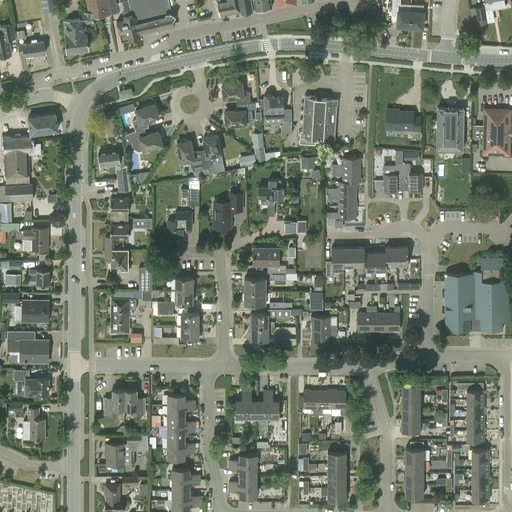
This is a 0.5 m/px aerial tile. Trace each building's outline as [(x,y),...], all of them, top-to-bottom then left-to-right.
[(53,0),(41,0),(44,11),(55,10),(53,0)] [(91,17),(111,14),(107,0),(85,0),(87,12),(79,13),(80,18),(63,20),(64,35),(65,35),(67,52),(88,50),(86,33),(85,24),(93,23),(91,17)] [(107,0),(111,14),(111,15),(119,13),(115,0),(107,0)] [(171,12),(168,0),(127,0),(130,9),(131,13),(132,13),(133,14),(135,14),(135,17),(136,17),(139,34),(169,27),(176,25),(174,18),(176,15),(171,12)] [(215,0),(217,2),(219,16),(240,12),(238,0),(215,0)] [(250,0),(238,0),(240,12),(240,13),(253,11),(250,0)] [(252,0),(254,10),(272,7),(270,0),(252,0)] [(397,26),(410,27),(411,4),(400,4),(400,0),(392,0),(392,4),(392,8),(392,13),(398,13),(397,26)] [(482,2),(482,3),(474,5),(474,7),(477,23),(486,22),(484,9),(505,6),(504,0),(485,0),(485,2),(482,2)] [(423,5),(411,4),(410,27),(422,27),(423,11),(423,5)] [(140,37),(139,34),(136,17),(135,17),(135,14),(133,14),(132,13),(131,13),(130,9),(127,10),(129,15),(123,16),(124,20),(117,21),(117,22),(119,32),(121,41),(140,37)] [(16,37),(13,22),(0,24),(0,56),(2,56),(2,57),(4,58),(9,57),(10,55),(11,55),(8,39),(16,37)] [(43,41),(37,42),(36,38),(31,39),(32,43),(18,44),(19,55),(25,54),(25,56),(44,53),(43,41)] [(235,97),(236,104),(251,102),(249,91),(243,90),(242,82),(222,84),(222,88),(221,89),(221,91),(221,93),(222,94),(223,95),(223,98),(235,97)] [(133,95),(131,87),(127,88),(125,89),(118,90),(120,98),(133,95)] [(273,97),(273,94),(264,94),(265,111),(269,111),(270,116),(284,115),(283,96),(273,97)] [(335,143),(335,136),(337,98),(315,97),(315,95),(305,94),(302,137),(300,137),(300,142),(316,143),(316,141),(335,143)] [(121,112),(136,109),(136,107),(139,106),(138,102),(119,106),(121,112)] [(251,102),(236,104),(236,110),(225,111),(225,115),(224,116),(223,118),(223,119),(224,121),(226,122),(226,125),(246,123),(245,114),(251,112),(250,108),(254,108),(254,102),(251,102)] [(132,120),(135,130),(144,128),(148,126),(147,121),(159,117),(158,114),(159,112),(159,111),(159,109),(157,108),(156,107),(155,104),(136,110),(138,116),(132,120)] [(438,107),(437,136),(437,148),(462,149),(463,136),(463,108),(438,107)] [(413,129),(412,137),(421,137),(421,117),(414,116),(414,111),(393,110),(393,108),(387,108),(387,110),(387,128),(413,129)] [(473,124),(473,131),(509,132),(510,109),(485,109),(484,124),(473,124)] [(30,134),(36,133),(58,129),(57,122),(55,112),(28,117),(30,134)] [(291,133),(292,121),(282,120),(281,132),(281,136),(280,138),(287,139),(287,136),(287,133),(291,133)] [(135,130),(127,133),(129,139),(130,139),(132,143),(140,141),(143,150),(162,144),(161,141),(162,140),(163,138),(162,136),(161,135),(159,134),(158,131),(146,135),(144,128),(135,130)] [(509,154),(509,136),(509,132),(473,131),(473,137),(484,138),(484,153),(509,154)] [(262,132),(253,133),(254,148),(264,147),(262,132)] [(206,149),(200,150),(203,167),(210,166),(209,164),(213,163),(212,155),(221,153),(218,136),(217,134),(213,135),(212,134),(211,133),(209,134),(207,135),(207,136),(206,136),(203,137),(206,149)] [(6,184),(5,200),(0,200),(0,219),(11,219),(10,201),(11,199),(32,199),(31,183),(29,183),(29,174),(28,153),(40,153),(40,142),(32,142),(32,135),(4,136),(6,184)] [(203,167),(200,150),(193,151),(191,140),(187,141),(186,140),(184,139),(183,140),(181,141),(180,142),(177,143),(181,162),(189,161),(193,170),(203,167)] [(100,165),(119,163),(117,149),(99,151),(100,165)] [(402,158),(403,158),(403,152),(402,152),(402,149),(390,149),(391,160),(402,160),(402,158)] [(254,153),(238,155),(240,165),(253,163),(253,160),(256,160),(254,153)] [(314,166),(314,162),(318,162),(317,155),(301,156),(301,166),(314,166)] [(332,164),(332,169),(360,169),(360,157),(343,157),(343,164),(332,164)] [(409,161),(403,162),(403,189),(409,189),(409,191),(423,191),(422,173),(410,173),(409,161)] [(384,191),(397,191),(397,189),(403,189),(403,162),(395,162),(395,173),(384,174),(384,191)] [(131,189),(128,163),(115,165),(119,191),(131,189)] [(343,175),(343,181),(356,181),(356,182),(360,182),(360,169),(332,169),(332,175),(343,175)] [(199,176),(189,178),(189,188),(181,188),(181,196),(189,197),(189,206),(199,206),(199,176)] [(268,203),(268,215),(275,216),(275,203),(275,200),(283,201),(283,186),(281,186),(281,179),(269,179),(269,186),(259,186),(258,195),(261,195),(261,203),(268,203)] [(343,181),(339,181),(339,188),(338,188),(328,188),(328,193),(356,193),(356,182),(356,181),(343,181)] [(243,191),(228,191),(228,201),(214,201),(214,227),(230,227),(231,211),(243,211),(243,191)] [(339,199),(339,204),(356,205),(356,193),(328,193),(328,199),(339,199)] [(110,197),(110,216),(128,217),(128,211),(129,211),(129,197),(110,197)] [(356,218),(356,210),(356,205),(339,204),(339,212),(328,212),(328,218),(356,218)] [(184,227),(192,228),(192,211),(175,211),(175,219),(168,219),(168,235),(184,235),(184,227)] [(110,216),(110,236),(114,236),(129,236),(129,222),(127,222),(128,217),(110,216)] [(151,227),(151,218),(133,218),(133,227),(151,227)] [(306,220),(297,220),(283,220),(283,232),(297,232),(297,231),(306,231),(306,220)] [(33,244),(33,249),(48,249),(47,227),(33,227),(33,229),(24,229),(24,238),(33,238),(33,244)] [(114,236),(110,236),(105,236),(105,249),(110,249),(110,270),(129,270),(129,249),(114,249),(114,236)] [(364,267),(364,252),(364,247),(353,248),(354,268),(364,267)] [(397,247),(385,247),(386,252),(386,267),(397,267),(397,247)] [(408,247),(397,247),(397,267),(408,267),(408,247)] [(268,272),(270,273),(296,273),(296,272),(295,272),(295,269),(286,269),(286,265),(279,265),(279,248),(253,248),(253,265),(268,265),(268,272)] [(343,268),(342,248),(331,248),(331,260),(325,260),(326,275),(332,275),(332,271),(342,271),(342,268),(343,268)] [(353,248),(342,248),(343,268),(354,268),(353,248)] [(365,272),(375,272),(375,252),(364,252),(364,267),(365,272)] [(386,252),(375,252),(375,272),(386,272),(386,267),(386,252)] [(446,330),(467,330),(470,330),(470,326),(483,326),(483,330),(501,330),(501,322),(509,322),(509,300),(509,278),(509,258),(481,258),(481,268),(481,271),(473,271),(473,273),(446,274),(446,330)] [(152,266),(139,266),(138,291),(142,291),(152,291),(152,266)] [(37,269),(29,268),(28,275),(28,283),(36,283),(36,284),(48,285),(49,269),(37,268),(37,269)] [(11,274),(11,284),(20,285),(20,274),(11,274)] [(176,277),(175,290),(193,290),(193,277),(176,277)] [(245,277),(245,290),(266,290),(266,278),(245,277)] [(193,290),(175,290),(175,303),(193,303),(193,290)] [(245,290),(245,303),(265,303),(266,290),(245,290)] [(2,291),(2,301),(5,301),(14,301),(19,301),(19,292),(2,291)] [(112,327),(112,332),(129,332),(129,298),(112,298),(112,327)] [(49,300),(22,299),(22,321),(48,321),(49,300)] [(357,330),(371,330),(371,305),(367,305),(367,312),(358,312),(357,330)] [(371,330),(384,330),(384,312),(377,312),(377,305),(371,305),(371,330)] [(384,312),(384,330),(399,330),(400,312),(400,305),(395,305),(395,312),(384,312)] [(182,313),(181,326),(199,326),(199,313),(182,313)] [(251,314),(251,327),(274,327),(274,321),(269,321),(269,314),(251,314)] [(312,316),(312,330),(337,330),(337,325),(330,325),(330,316),(312,316)] [(181,326),(181,338),(199,339),(199,326),(181,326)] [(269,340),(269,332),(274,333),(274,327),(251,327),(251,340),(269,340)] [(20,351),(20,361),(48,362),(48,339),(35,339),(35,330),(7,330),(7,351),(20,351)] [(330,345),(330,335),(337,335),(337,330),(312,330),(312,345),(330,345)] [(35,394),(49,394),(48,378),(28,378),(28,370),(14,370),(14,380),(25,380),(25,394),(34,394),(34,393),(35,393),(35,394)] [(403,382),(402,393),(420,394),(420,382),(414,382),(403,382)] [(467,389),(467,399),(484,398),(484,389),(483,389),(483,382),(467,382),(457,382),(457,389),(467,389)] [(119,409),(124,409),(125,389),(113,389),(113,397),(104,397),(104,414),(119,414),(119,409)] [(137,397),(137,389),(125,389),(124,409),(131,409),(131,414),(145,414),(145,397),(137,397)] [(236,418),(246,418),(246,390),(242,390),(242,400),(236,400),(236,418)] [(257,418),(257,400),(252,400),(252,390),(246,390),(246,418),(257,418)] [(257,418),(268,418),(268,390),(264,390),(263,400),(257,400),(257,418)] [(268,390),(268,418),(279,418),(279,400),(273,400),(273,390),(268,390)] [(318,390),(304,390),(304,407),(313,407),(313,414),(318,414),(318,390)] [(323,407),(331,407),(331,390),(318,390),(318,414),(323,414),(323,407)] [(331,407),(340,407),(340,415),(346,415),(346,390),(331,390),(331,407)] [(168,393),(168,403),(195,404),(195,400),(186,400),(186,393),(168,393)] [(402,406),(420,406),(420,394),(402,393),(402,402),(402,406)] [(467,399),(467,409),(484,409),(484,398),(467,399)] [(168,403),(167,414),(186,414),(186,410),(195,410),(195,404),(168,403)] [(402,406),(402,419),(420,419),(420,406),(402,406)] [(23,438),(31,438),(45,438),(45,418),(39,418),(39,407),(29,407),(29,419),(23,419),(23,438)] [(484,419),(484,409),(467,409),(467,419),(484,419)] [(167,414),(167,425),(195,425),(195,421),(185,421),(186,414),(167,414)] [(420,432),(420,419),(402,419),(402,426),(402,431),(420,432)] [(467,419),(467,430),(484,430),(484,419),(467,419)] [(167,436),(185,436),(185,431),(195,431),(195,425),(167,425),(167,436)] [(484,440),(484,430),(467,430),(467,440),(484,440)] [(126,443),(124,443),(124,450),(148,450),(148,434),(126,434),(126,443)] [(167,436),(167,447),(195,448),(195,443),(185,443),(185,436),(167,436)] [(300,441),(299,455),(308,456),(308,441),(300,441)] [(423,448),(423,441),(410,441),(410,448),(406,448),(406,456),(406,459),(424,459),(424,448),(423,448)] [(106,451),(106,464),(124,464),(124,450),(124,443),(105,443),(105,451),(106,451)] [(195,453),(195,448),(167,447),(167,459),(185,459),(185,453),(195,453)] [(472,458),(489,458),(489,448),(472,448),(472,458)] [(328,451),(328,463),(346,463),(346,451),(328,451)] [(229,460),(229,464),(257,464),(257,454),(239,454),(239,460),(229,460)] [(432,465),(441,467),(442,460),(434,458),(432,465)] [(472,458),(472,468),(489,468),(489,458),(472,458)] [(406,459),(406,471),(424,472),(424,459),(406,459)] [(328,475),(346,475),(346,463),(328,463),(328,475)] [(229,464),(229,470),(239,470),(239,475),(257,475),(257,464),(229,464)] [(172,468),(172,478),(200,478),(200,474),(190,474),(190,468),(172,468)] [(472,468),(472,479),(489,479),(489,468),(472,468)] [(405,480),(405,483),(423,483),(424,472),(406,471),(405,480)] [(229,481),(229,485),(257,485),(257,475),(239,475),(239,481),(229,481)] [(328,475),(328,486),(346,487),(346,475),(328,475)] [(138,476),(122,476),(122,485),(138,485),(138,476)] [(190,489),(190,484),(200,484),(200,478),(172,478),(172,489),(190,489)] [(472,479),(472,488),(489,488),(489,479),(472,479)] [(423,483),(405,483),(405,488),(405,497),(423,497),(423,483)] [(126,510),(129,508),(129,503),(126,501),(123,501),(119,501),(119,484),(105,484),(105,493),(106,493),(106,500),(105,500),(105,510),(123,510),(126,510)] [(257,485),(229,485),(229,491),(239,491),(239,497),(257,497),(257,485)] [(346,500),(346,487),(328,486),(327,500),(346,500)] [(489,488),(472,488),(472,500),(489,500),(489,488)] [(172,489),(172,500),(200,500),(200,496),(190,496),(190,489),(172,489)] [(190,511),(190,506),(200,506),(200,500),(172,500),(172,511),(190,511)]
